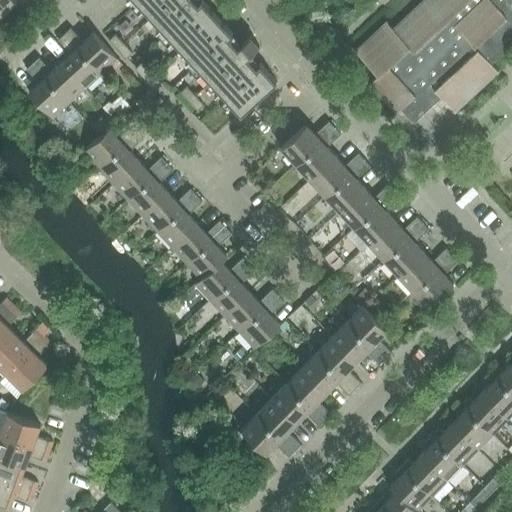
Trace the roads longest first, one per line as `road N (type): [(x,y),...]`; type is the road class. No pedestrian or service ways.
road 1 (residential): [(267,511),(500,275)]
road 2 (residential): [(40,511),(93,363),(76,335),(0,262)]
road 3 (residential): [(500,275),(311,78)]
road 4 (residential): [(207,184),(311,78)]
road 5 (residential): [(296,281),(207,184)]
